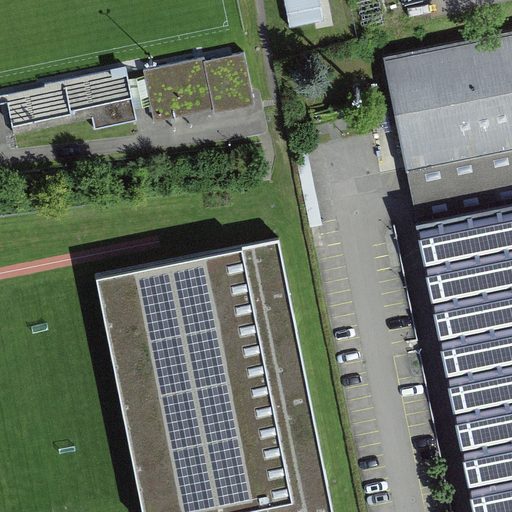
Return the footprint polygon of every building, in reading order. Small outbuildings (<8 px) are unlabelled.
[(319,0),(284,0),(290,29),(324,21),(319,0)] [(511,511),(511,42),(374,71),(464,511),(511,511)] [(144,71),(154,122),(214,110),(214,113),(254,105),(243,55),(204,63),(204,59),(144,71)] [(94,132),(135,123),(126,74),(6,99),(13,135),(91,119),(94,132)] [(333,511),(277,237),(101,273),(150,511),(333,511)]
